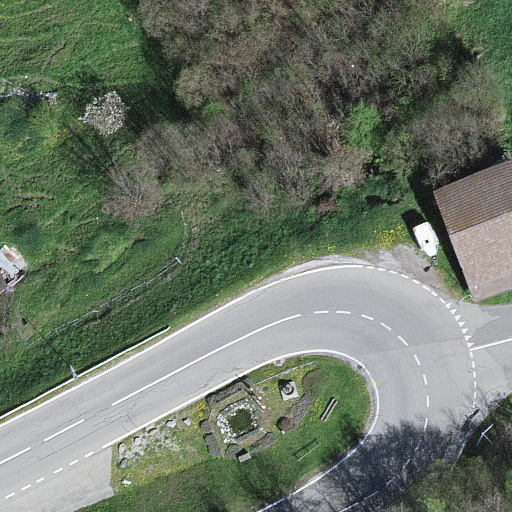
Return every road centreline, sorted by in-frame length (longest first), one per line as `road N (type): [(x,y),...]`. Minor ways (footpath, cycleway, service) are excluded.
road 1 (tertiary): [(0,462),(214,350),(309,311),(373,317),(418,364)]
road 2 (tertiary): [(418,364),(427,410),(416,447),(393,479),(340,511)]
